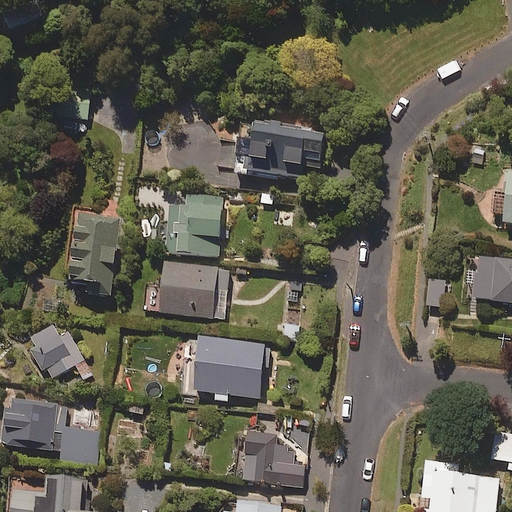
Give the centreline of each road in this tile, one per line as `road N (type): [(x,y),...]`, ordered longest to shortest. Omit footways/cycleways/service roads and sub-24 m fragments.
road 1 (residential): [(367,381),(391,147),(404,117),(431,92),(511,47)]
road 2 (residential): [(367,381),(511,391)]
road 3 (residential): [(352,511),(367,381)]
